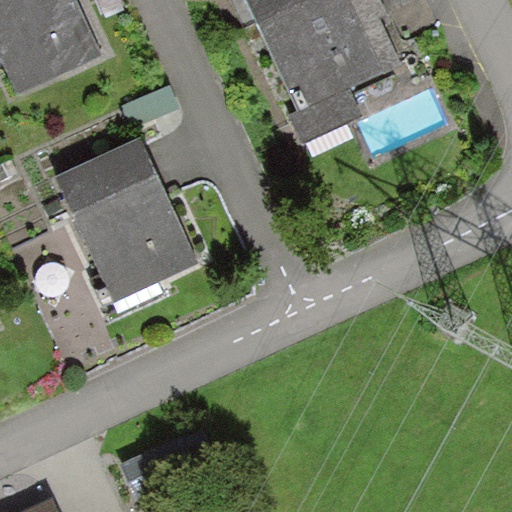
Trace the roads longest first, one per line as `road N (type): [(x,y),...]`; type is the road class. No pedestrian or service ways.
road 1 (residential): [(161,0),(302,308)]
road 2 (residential): [(0,455),(302,308)]
road 3 (residential): [(302,308),(511,205)]
